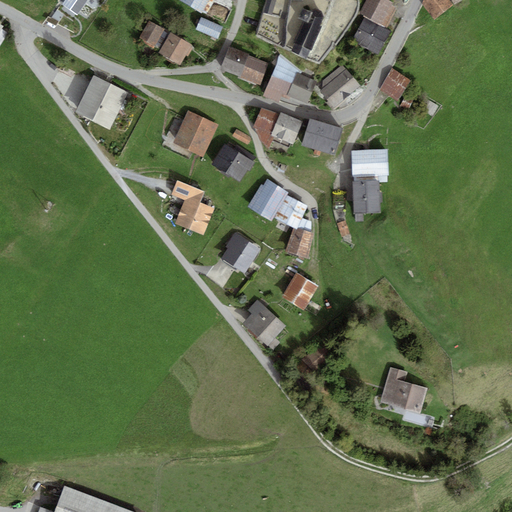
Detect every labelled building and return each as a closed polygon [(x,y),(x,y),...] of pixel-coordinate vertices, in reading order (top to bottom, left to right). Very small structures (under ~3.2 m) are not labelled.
[(64,0),(61,6),(76,17),(87,0),(64,0)] [(209,0),(178,0),(202,13),(209,0)] [(393,3),(387,0),(366,0),(360,13),(365,16),(382,25),(392,6),(393,3)] [(454,5),(449,0),(423,0),(422,4),(435,20),(454,5)] [(274,7),(265,4),(263,13),(272,16),(274,7)] [(76,17),(61,6),(53,17),(59,21),(62,17),(71,24),(76,17)] [(397,8),(392,6),(382,25),(386,27),(397,8)] [(302,20),(293,42),(294,43),(310,50),(312,51),(322,26),(320,25),(324,16),(321,11),(315,8),(311,11),(302,7),(297,18),(302,20)] [(382,25),(365,16),(351,41),(378,55),(391,31),(386,28),(386,27),(382,25)] [(223,27),(201,17),(195,30),(217,39),(223,27)] [(164,29),(149,21),(139,38),(154,47),(164,29)] [(5,26),(0,23),(0,46),(8,32),(3,29),(5,26)] [(192,45),(170,32),(159,53),(180,65),(192,45)] [(310,50),(294,43),(291,50),(307,59),(310,50)] [(249,54),(229,46),(220,69),(240,77),(248,55),(249,54)] [(279,56),(276,64),(302,74),(302,72),(280,54),(279,56)] [(269,63),(248,55),(240,77),(260,85),(269,63)] [(302,74),(276,64),(263,96),(279,102),(281,96),(290,99),(291,97),(308,104),(318,81),(302,74)] [(360,86),(342,64),(323,81),(323,88),(319,91),(328,101),(326,103),(333,111),(349,99),(347,97),(360,86)] [(410,80),(392,69),(379,90),(397,101),(410,80)] [(128,93),(94,76),(76,111),(110,128),(128,93)] [(413,100),(405,97),(400,106),(408,110),(413,100)] [(271,135),(280,114),(261,107),(253,127),(254,128),(260,140),(269,149),(272,141),(274,136),(271,135)] [(218,124),(189,110),(173,141),(202,156),(218,124)] [(303,121),(281,112),(280,114),(271,135),(274,136),(291,143),(293,144),(303,121)] [(343,127),(310,118),(301,145),(335,155),(343,127)] [(252,138),(236,129),(232,136),(248,145),(252,138)] [(291,143),(274,136),(272,141),(289,148),(291,143)] [(250,171),(255,163),(253,161),(234,149),(224,143),(210,165),(240,183),(248,170),(250,171)] [(236,145),(234,149),(253,161),(256,157),(236,145)] [(388,148),(351,150),(352,176),(354,177),(387,175),(389,174),(388,148)] [(387,182),(387,175),(354,177),(354,181),(352,181),(353,214),(355,214),(364,214),(381,213),(380,182),(387,182)] [(289,192),(267,179),(264,185),(261,184),(248,206),(271,220),(287,194),(289,192)] [(205,191),(177,180),(171,194),(185,200),(176,224),(204,235),(215,208),(201,202),(205,191)] [(309,205),(287,194),(275,217),(294,227),(297,228),(302,218),(309,205)] [(297,228),(294,227),(285,251),(308,258),(314,233),(311,232),(312,222),(302,218),(297,228)] [(345,221),(337,224),(342,237),(350,234),(345,221)] [(245,274),(261,249),(235,232),(225,247),(227,248),(221,258),(224,260),(223,262),(234,269),(235,267),(245,274)] [(318,286),(296,273),(281,297),(303,310),(318,286)] [(286,326),(257,299),(248,310),(252,313),(243,323),(273,350),(280,342),(275,338),(286,326)] [(328,335),(298,363),(311,377),(341,349),(328,335)] [(408,372),(390,367),(380,402),(421,414),(428,388),(405,382),(408,372)] [(132,511),(64,486),(54,511),(132,511)]
